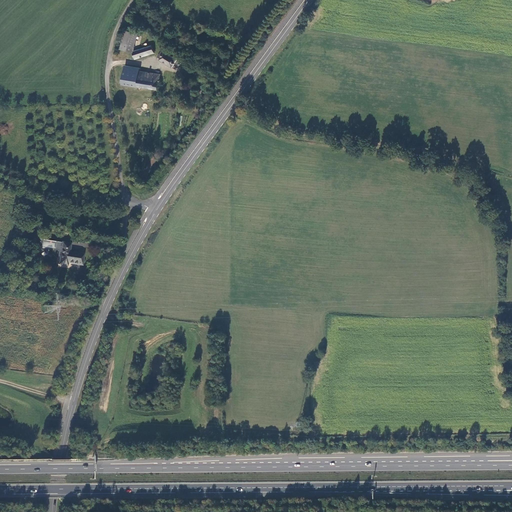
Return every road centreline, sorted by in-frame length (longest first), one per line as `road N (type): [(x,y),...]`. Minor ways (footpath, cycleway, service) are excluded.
road 1 (trunk): [(0,489),(348,487)]
road 2 (tertiary): [(155,211),(82,370),(52,511)]
road 3 (trunk): [(511,458),(247,466)]
road 4 (trunk): [(511,464),(247,466)]
road 5 (tertiary): [(309,0),(155,211)]
road 6 (trunk): [(247,466),(0,469)]
road 7 (unclassified): [(155,211),(122,186),(107,79),(112,44),(133,0)]
road 8 (track): [(103,315),(149,329),(134,342),(117,421),(101,444)]
road 9 (trunk): [(348,487),(511,492)]
road 10 (trunk): [(348,487),(511,486)]
